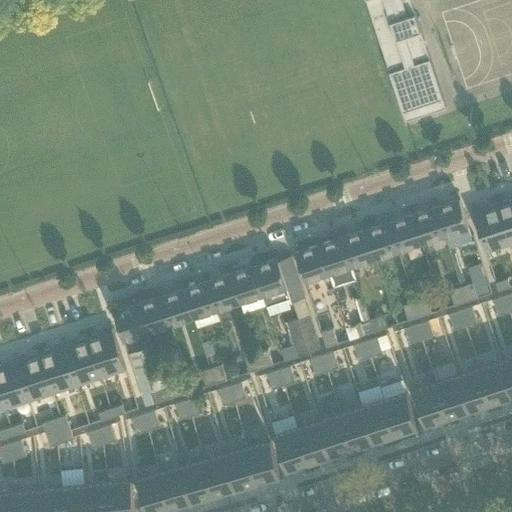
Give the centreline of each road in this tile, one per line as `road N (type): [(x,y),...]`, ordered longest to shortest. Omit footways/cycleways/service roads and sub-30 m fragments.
road 1 (residential): [(0,311),(511,146)]
road 2 (residential): [(291,511),(511,439)]
